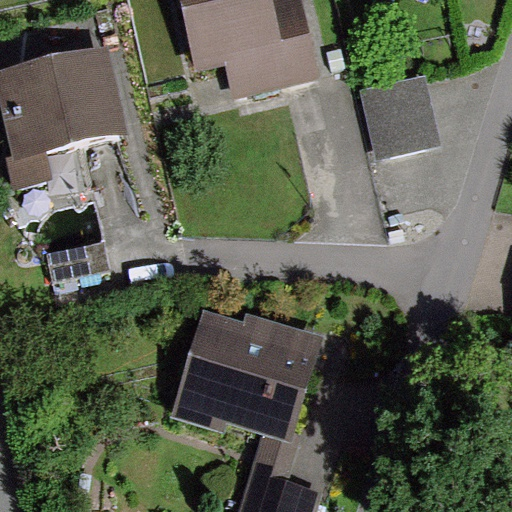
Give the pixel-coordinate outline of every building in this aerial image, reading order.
[(178,0),(196,78),(227,71),(235,105),(322,85),(300,0),(276,0),(273,1),(272,0),(178,0)] [(0,77),(0,102),(15,167),(129,140),(108,53),(0,77)] [(427,80),(361,95),(377,164),(442,151),(427,80)] [(104,246),(49,257),(53,285),(111,273),(104,246)] [(205,315),(173,423),(225,439),(227,430),(265,441),(291,448),(323,342),(248,318),(245,327),(205,315)] [(265,441),(241,511),(320,511),(325,498),(290,486),(300,451),(291,448),(265,441)]
